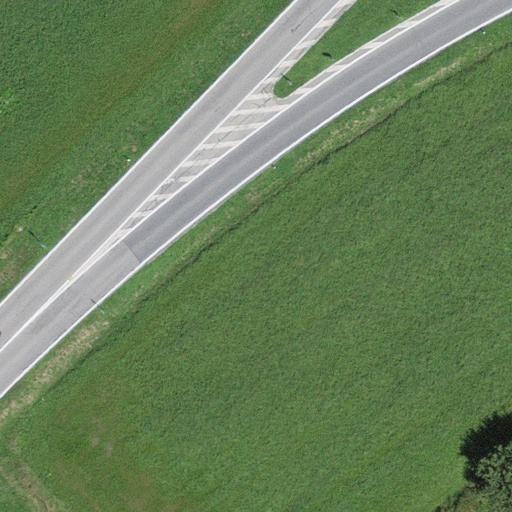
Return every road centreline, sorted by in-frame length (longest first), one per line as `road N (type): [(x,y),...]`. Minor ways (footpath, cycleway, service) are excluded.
road 1 (secondary): [(69,280),(174,215),(346,87),(490,0)]
road 2 (secondary): [(317,0),(133,190),(69,280)]
